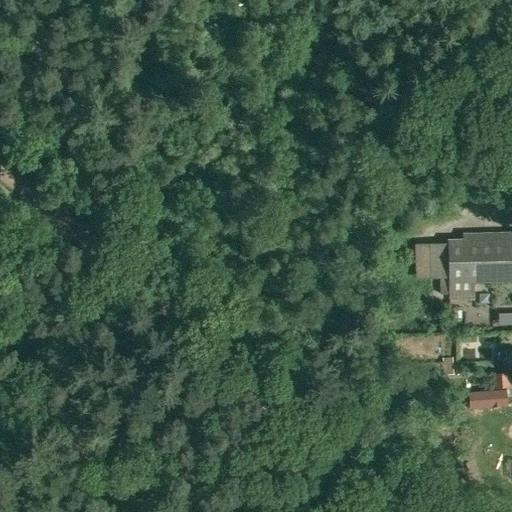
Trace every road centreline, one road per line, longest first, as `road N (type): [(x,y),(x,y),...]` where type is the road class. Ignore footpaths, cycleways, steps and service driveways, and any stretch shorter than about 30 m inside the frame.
road 1 (track): [(0,161),(424,511)]
road 2 (track): [(73,221),(128,142),(194,0)]
